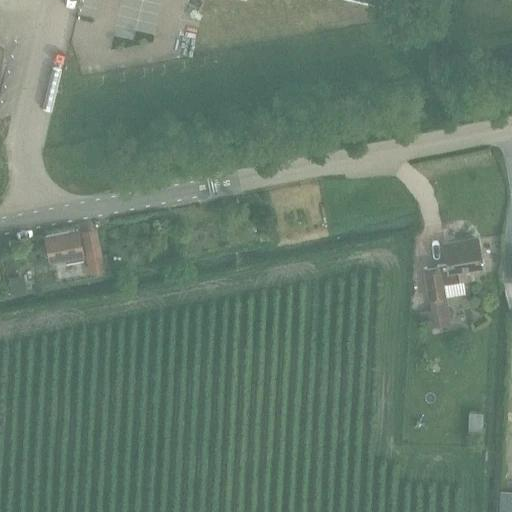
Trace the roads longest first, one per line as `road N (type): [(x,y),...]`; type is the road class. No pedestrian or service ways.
road 1 (track): [(467,511),(469,480),(386,449),(395,254),(0,333)]
road 2 (unclassified): [(35,221),(511,128)]
road 3 (unclassified): [(59,0),(26,142),(35,221)]
